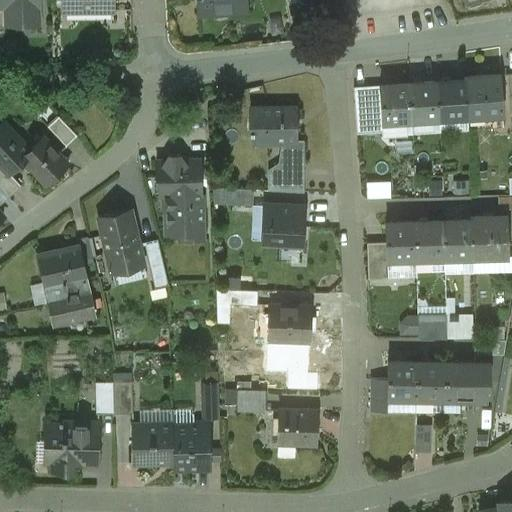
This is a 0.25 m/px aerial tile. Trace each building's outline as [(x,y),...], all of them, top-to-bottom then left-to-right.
[(39,0),(0,0),(0,5),(5,5),(5,26),(38,25),(37,5),(40,5),(39,0)] [(63,0),(64,11),(66,11),(66,4),(79,4),(80,11),(112,11),(111,0),(63,0)] [(246,0),(196,0),(197,14),(247,10),(246,0)] [(500,74),(465,76),(467,116),(502,114),(500,74)] [(464,80),(437,81),(439,118),(440,118),(440,113),(449,112),(450,117),(467,116),(465,76),(464,76),(464,80)] [(437,81),(408,83),(410,120),(411,120),(411,114),(421,114),(421,119),(439,118),(437,81)] [(408,83),(379,85),(381,122),(383,122),(382,116),(392,116),(393,121),(410,120),(408,83)] [(295,107),(249,107),(249,135),(251,135),(251,142),(284,142),(296,141),(296,140),(295,127),(295,107)] [(77,136),(58,116),(47,126),(66,147),(77,136)] [(3,122),(0,125),(0,164),(8,173),(9,173),(23,160),(20,157),(28,149),(3,122)] [(68,164),(42,136),(28,149),(20,157),(23,160),(46,185),(68,164)] [(296,140),(296,141),(284,142),(284,173),(303,174),(303,140),(296,140)] [(199,160),(179,160),(179,154),(167,155),(167,161),(155,161),(156,179),(159,179),(159,195),(162,195),(163,209),(165,211),(166,222),(169,235),(201,234),(199,160)] [(8,173),(0,164),(0,187),(8,197),(21,185),(9,173),(8,173)] [(284,173),(268,173),(268,190),(303,192),(303,174),(284,173)] [(226,188),(212,187),(213,203),(225,204),(226,188)] [(253,189),(226,188),(225,204),(252,205),(253,189)] [(304,206),(262,204),(260,242),(281,243),(281,239),(303,240),(304,206)] [(129,209),(98,216),(111,273),(143,266),(129,209)] [(506,216),(471,217),(473,257),(474,257),(474,251),(488,251),(488,256),(507,256),(506,216)] [(471,220),(443,220),(444,257),(445,257),(445,252),(455,251),(455,257),(473,257),(471,217),(471,220)] [(443,220),(414,221),(415,258),(417,258),(416,253),(426,252),(426,258),(444,257),(443,220)] [(414,221),(385,222),(385,242),(386,259),(387,259),(415,258),(414,221)] [(87,237),(76,240),(77,245),(79,245),(83,266),(93,264),(87,237)] [(158,242),(144,245),(151,274),(164,271),(158,242)] [(385,242),(366,242),(367,279),(387,279),(387,259),(386,259),(385,242)] [(77,245),(37,254),(48,302),(68,297),(65,282),(86,277),(83,266),(79,245),(77,245)] [(143,266),(111,273),(114,286),(146,279),(143,266)] [(229,286),(255,287),(256,276),(230,275),(229,286)] [(86,277),(65,282),(68,297),(48,302),(53,325),(94,315),(86,277)] [(231,289),(215,288),(216,323),(229,323),(230,305),(231,289)] [(257,290),(231,289),(230,305),(256,306),(257,290)] [(310,306),(268,305),(267,339),(286,339),(309,340),(310,306)] [(505,340),(474,339),(474,354),(503,354),(505,340)] [(417,362),(387,361),(387,379),(387,398),(398,398),(416,398),(417,362)] [(445,362),(417,362),(416,398),(444,399),(445,362)] [(487,363),(445,362),(444,399),(484,400),(485,382),(487,382),(487,363)] [(387,379),(371,378),(370,411),(387,411),(387,398),(387,379)] [(132,381),(113,382),(114,414),(132,413),(132,381)] [(113,382),(96,382),(97,414),(114,414),(113,382)] [(217,384),(202,385),(203,415),(205,417),(218,417),(217,384)] [(266,391),(237,390),(237,409),(265,410),(266,391)] [(304,410),(278,409),(277,441),(295,442),(295,444),(316,444),(317,411),(304,411),(304,410)] [(98,422),(61,421),(61,424),(44,424),(44,443),(50,443),(49,462),(50,462),(50,472),(72,472),(72,463),(97,463),(98,422)] [(207,423),(172,424),(172,425),(172,426),(173,462),(173,468),(208,467),(207,423)] [(172,424),(131,425),(132,463),(173,462),(172,426),(172,425),(172,424)] [(431,425),(415,425),(414,451),(431,451),(431,425)] [(501,508),(478,511),(511,511),(511,500),(500,502),(501,508)]
